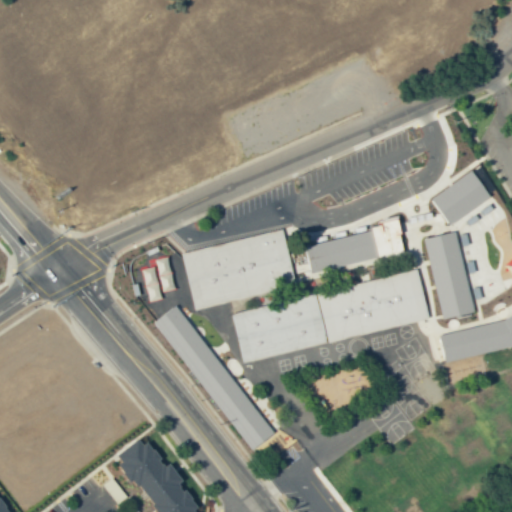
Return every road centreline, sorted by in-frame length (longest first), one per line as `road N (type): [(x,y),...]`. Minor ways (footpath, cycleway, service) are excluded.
road 1 (residential): [(55,267),(476,81),(511,50)]
road 2 (secondary): [(256,511),(0,203)]
